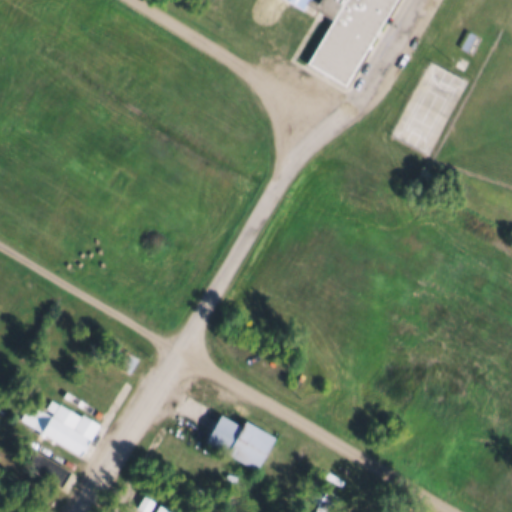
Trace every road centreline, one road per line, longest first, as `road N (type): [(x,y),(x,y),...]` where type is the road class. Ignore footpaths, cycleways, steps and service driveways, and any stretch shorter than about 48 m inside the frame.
road 1 (residential): [(73,511),(249,221),(309,132),(369,81),(415,0)]
road 2 (residential): [(449,511),(0,243)]
road 3 (residential): [(136,0),(334,117)]
